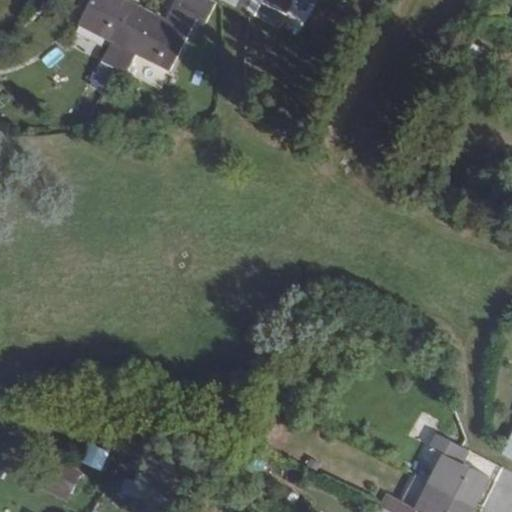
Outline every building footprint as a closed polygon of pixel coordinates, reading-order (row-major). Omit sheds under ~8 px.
[(112,42),(97,74),(109,80),(115,68),(147,6),(135,0),(93,0),(81,25),(112,42)] [(212,0),(177,0),(169,18),(147,6),(115,68),(128,75),(138,56),(170,72),(199,15),(210,20),(219,3),(212,0)] [(262,2),(263,0),(238,0),(237,5),(251,12),(278,27),(285,14),(262,2)] [(263,0),(262,2),(285,14),(292,0),(263,0)] [(430,447),(445,455),(431,482),(475,504),(489,478),(464,465),(470,451),(437,434),(430,447)] [(99,469),(108,449),(88,440),(79,460),(99,469)] [(57,466),(48,484),(71,495),(79,477),(57,466)] [(417,508),(431,482),(417,475),(403,502),(417,508)] [(471,511),(475,504),(431,482),(417,508),(403,502),(396,511),(471,511)] [(48,484),(44,490),(67,501),(71,495),(48,484)]
